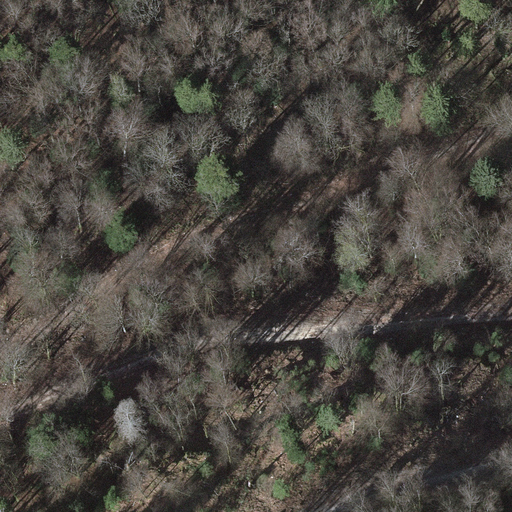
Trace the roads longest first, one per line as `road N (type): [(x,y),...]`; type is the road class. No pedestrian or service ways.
road 1 (track): [(0,343),(163,250),(511,122)]
road 2 (track): [(0,455),(259,350),(511,309)]
road 3 (track): [(511,449),(323,492),(287,511)]
